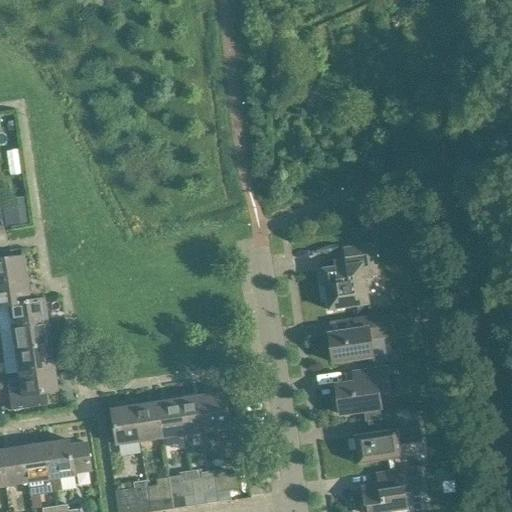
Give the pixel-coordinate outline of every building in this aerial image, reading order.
[(360,117),(370,112),(366,103),(356,108),(360,117)] [(368,304),(364,277),(377,274),(374,245),(344,249),(346,266),(319,270),(322,287),(326,287),(329,310),(368,304)] [(0,286),(28,282),(24,256),(0,259),(0,286)] [(45,301),(45,299),(30,301),(28,282),(0,286),(0,309),(9,309),(11,308),(11,307),(33,304),(33,303),(45,301)] [(12,330),(49,325),(45,301),(33,303),(33,304),(11,307),(11,308),(9,309),(12,330)] [(333,363),(353,360),(373,357),(370,341),(387,339),(384,314),(354,318),(356,330),(329,334),(333,363)] [(16,353),(52,348),(49,325),(12,330),(16,353)] [(4,377),(56,369),(52,348),(16,353),(19,373),(4,376),(4,377)] [(389,393),(385,366),(358,370),(359,382),(337,386),(341,415),(380,409),(378,395),(389,393)] [(57,404),(55,392),(59,391),(56,369),(4,377),(9,410),(20,409),(57,404)] [(241,439),(236,404),(228,405),(226,392),(203,396),(209,432),(230,429),(232,441),(241,439)] [(186,435),(209,432),(203,396),(181,399),(186,435)] [(163,439),(186,435),(181,399),(158,402),(163,439)] [(140,442),(163,439),(158,402),(135,406),(140,442)] [(117,446),(140,442),(135,406),(112,409),(117,446)] [(354,436),(358,465),(402,458),(400,445),(422,442),(417,414),(380,420),(382,432),(354,436)] [(87,443),(70,445),(69,440),(44,443),(52,492),(62,490),(60,479),(75,476),(74,474),(91,471),(87,443)] [(31,495),(52,492),(44,443),(22,447),(28,483),(29,483),(31,495)] [(0,453),(5,487),(28,483),(22,447),(0,450),(0,453)] [(408,511),(419,511),(417,491),(424,490),(420,466),(391,471),(392,482),(362,486),(365,506),(367,506),(367,511),(392,511),(408,510),(408,511)] [(238,473),(227,475),(229,491),(241,489),(238,473)] [(196,506),(207,504),(205,494),(218,492),(216,477),(192,480),(196,506)] [(173,509),(196,506),(192,480),(170,483),(173,509)] [(150,511),(154,511),(173,509),(170,483),(147,487),(150,511)] [(118,511),(150,511),(147,487),(116,492),(118,511)]
